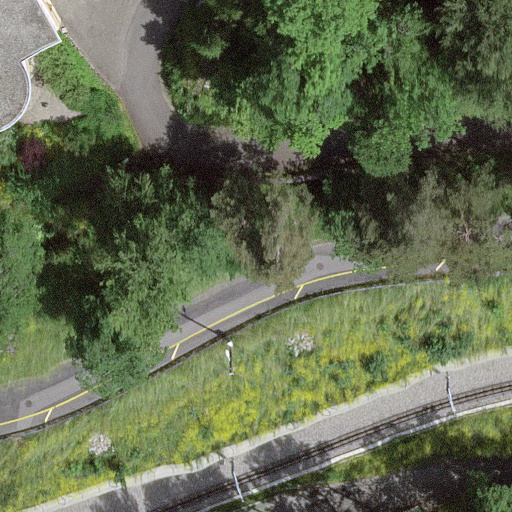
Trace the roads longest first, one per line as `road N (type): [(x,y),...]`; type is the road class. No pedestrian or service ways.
road 1 (tertiary): [(511,235),(363,254),(301,271),(92,372),(0,405)]
road 2 (unclassified): [(306,511),(454,478),(511,477)]
